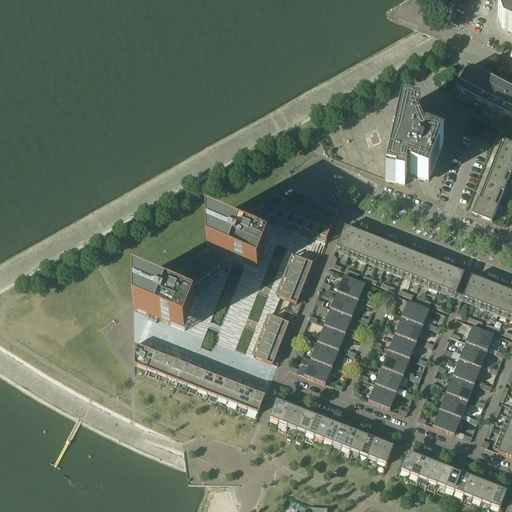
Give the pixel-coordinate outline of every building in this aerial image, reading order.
[(511,0),(508,0),(505,7),(502,6),(497,17),(502,29),(511,33),(511,0)] [(511,91),(505,88),(486,78),(478,74),(468,68),(456,90),(474,100),(492,109),(502,114),(511,119),(511,91)] [(385,181),(385,182),(403,187),(406,174),(410,175),(409,177),(427,184),(442,145),(424,138),(423,140),(417,126),(419,114),(401,110),(385,181)] [(497,210),(510,175),(511,171),(511,144),(501,140),(472,216),(491,223),(497,210)] [(326,242),(333,224),(317,218),(274,201),(256,214),(232,233),(230,231),(206,223),(207,254),(197,261),(188,269),(178,277),(168,284),(159,292),(133,281),(134,312),(134,347),(134,367),(146,372),(258,416),(265,398),(261,396),(266,382),(272,366),(289,325),(296,306),(312,265),(322,254),(326,242)] [(344,229),(336,250),(349,255),(358,258),(367,262),(376,265),(385,269),(394,272),(402,276),(412,279),(421,283),(429,286),(438,290),(439,290),(437,293),(440,294),(439,297),(443,299),(445,293),(455,297),(464,275),(344,229)] [(343,277),(336,295),(347,299),(354,282),(343,277)] [(511,294),(471,278),(462,299),(511,318),(511,294)] [(365,286),(354,282),(347,299),(358,303),(365,286)] [(336,295),(330,311),(341,316),(347,299),(336,295)] [(417,299),(415,302),(422,305),(424,301),(423,301),(425,297),(421,295),(419,299),(417,299)] [(358,303),(347,299),(341,316),(352,320),(358,303)] [(407,303),(401,320),(412,324),(418,307),(407,303)] [(418,307),(412,324),(423,329),(431,332),(432,327),(424,324),(429,312),(429,311),(418,307)] [(330,311),(323,328),(334,332),(341,316),(330,311)] [(352,320),(341,316),(334,332),(345,337),(352,320)] [(401,320),(394,337),(405,341),(412,324),(401,320)] [(423,329),(412,324),(405,341),(416,345),(423,329)] [(323,328),(317,345),(327,349),(334,332),(323,328)] [(472,328),(465,345),(476,350),(483,332),(472,328)] [(345,337),(334,332),(327,349),(338,353),(345,337)] [(483,332),(476,350),(487,354),(495,357),(497,353),(489,350),(494,337),(483,332)] [(394,337),(387,353),(398,358),(405,341),(394,337)] [(416,345),(405,341),(398,358),(409,362),(416,345)] [(317,345),(310,362),(321,366),(327,349),(317,345)] [(452,355),(450,359),(458,362),(469,366),(476,350),(465,345),(461,356),(453,353),(452,355)] [(338,353),(327,349),(321,366),(332,370),(338,353)] [(487,354),(476,350),(469,366),(480,371),(487,354)] [(387,353),(381,370),(392,374),(398,358),(387,353)] [(409,362),(398,358),(392,374),(403,379),(409,362)] [(310,362),(303,378),(303,379),(314,383),(321,366),(310,362)] [(458,362),(452,379),(463,383),(469,366),(458,362)] [(332,370),(321,366),(314,383),(325,387),(332,370)] [(469,366),(463,383),(474,387),(482,391),(484,386),(484,385),(476,382),(480,371),(469,366)] [(381,370),(374,387),(385,391),(392,374),(381,370)] [(403,379),(392,374),(385,391),(396,396),(403,379)] [(452,379),(445,395),(456,400),(463,383),(452,379)] [(474,387),(463,383),(456,400),(467,404),(474,387)] [(374,387),(368,404),(379,408),(385,391),(374,387)] [(396,396),(385,391),(379,408),(389,413),(396,396)] [(445,395),(439,412),(450,417),(456,400),(445,395)] [(467,404),(456,400),(450,417),(461,421),(467,404)] [(276,402),(269,420),(279,424),(281,418),(285,406),(276,402)] [(294,410),(285,406),(281,418),(279,424),(287,427),(294,410)] [(303,413),(294,410),(287,427),(296,431),(303,413)] [(439,412),(432,429),(443,434),(450,417),(439,412)] [(312,417),(303,413),(296,431),(305,434),(312,417)] [(321,420),(312,417),(305,434),(315,438),(321,420)] [(450,417),(443,434),(454,438),(462,441),(464,436),(456,433),(461,421),(450,417)] [(511,460),(511,417),(497,455),(511,460)] [(330,424),(321,420),(315,438),(323,441),(330,424)] [(339,427),(330,424),(323,441),(332,445),(339,427)] [(493,429),(494,426),(490,425),(487,432),(491,433),(497,435),(499,432),(493,429)] [(348,431),(339,427),(332,445),(341,449),(348,431)] [(357,434),(348,431),(341,449),(350,452),(357,434)] [(366,438),(357,434),(350,452),(359,456),(366,438)] [(375,441),(366,438),(359,456),(368,459),(375,441)] [(384,445),(375,441),(368,459),(377,463),(384,445)] [(489,445),(483,442),(481,448),(487,451),(489,445)] [(393,449),(384,445),(377,463),(386,466),(393,449)] [(417,458),(407,454),(400,472),(410,475),(417,458)] [(426,461),(417,458),(410,475),(419,479),(426,461)] [(419,479),(417,483),(426,487),(428,482),(434,465),(426,461),(419,479)] [(443,468),(434,465),(428,482),(436,486),(443,468)] [(452,472),(443,468),(436,486),(445,489),(452,472)] [(462,475),(452,472),(445,489),(455,493),(462,475)] [(471,479),(462,475),(455,493),(464,497),(471,479)] [(479,482),(471,479),(464,497),(472,500),(479,482)] [(488,486),(479,482),(472,500),(481,504),(488,486)] [(497,490),(488,486),(481,504),(490,507),(497,490)] [(507,493),(497,490),(490,507),(500,511),(507,493)]
